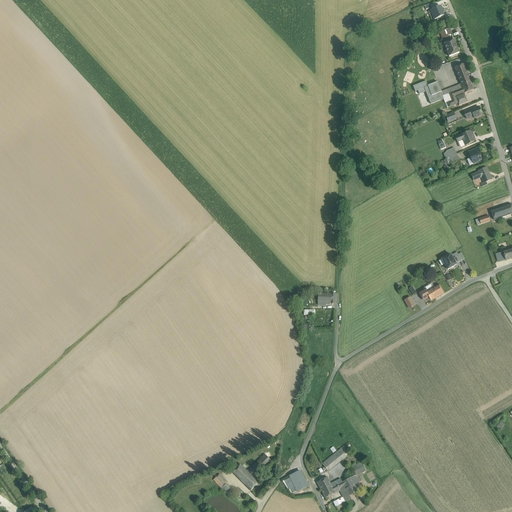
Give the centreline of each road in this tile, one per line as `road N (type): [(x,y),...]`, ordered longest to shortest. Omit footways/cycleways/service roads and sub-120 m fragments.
road 1 (unclassified): [(511,265),(455,290),(339,362),(301,462)]
road 2 (residential): [(511,195),(484,90),(448,0)]
